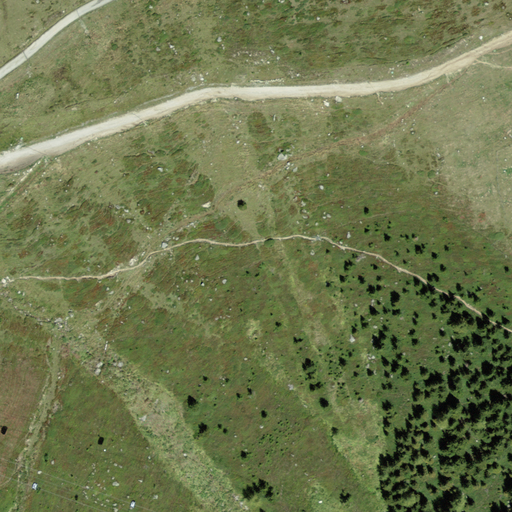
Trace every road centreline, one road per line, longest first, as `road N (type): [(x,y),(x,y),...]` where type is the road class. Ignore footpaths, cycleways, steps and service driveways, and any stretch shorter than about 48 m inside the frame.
road 1 (track): [(511,37),(425,71),(219,80),(0,162)]
road 2 (track): [(0,73),(104,0)]
